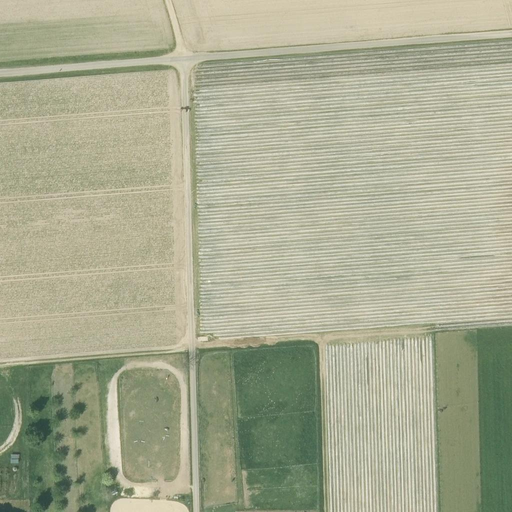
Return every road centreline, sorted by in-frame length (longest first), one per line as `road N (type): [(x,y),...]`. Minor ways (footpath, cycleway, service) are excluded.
road 1 (track): [(194,511),(182,59),(165,0)]
road 2 (track): [(511,32),(0,73)]
